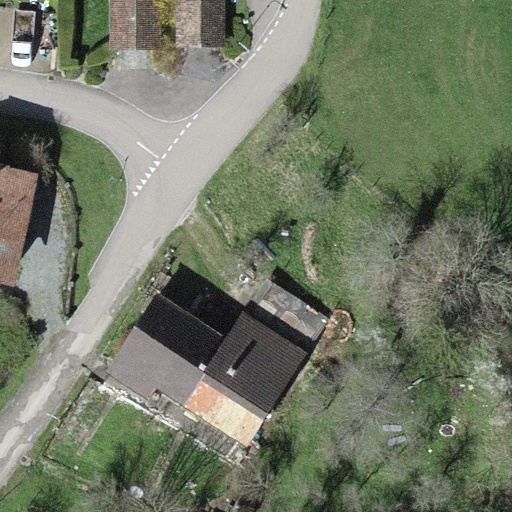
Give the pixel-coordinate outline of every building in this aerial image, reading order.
[(155,0),(113,0),(114,64),(156,63),(155,0)] [(175,0),(176,62),(222,61),(220,0),(175,0)] [(0,190),(0,301),(4,302),(26,196),(0,190)] [(154,310),(110,386),(178,425),(194,396),(221,349),(154,310)] [(221,349),(194,396),(256,431),(293,365),(232,330),(221,349)] [(36,488),(24,511),(82,511),(83,511),(36,488)]
